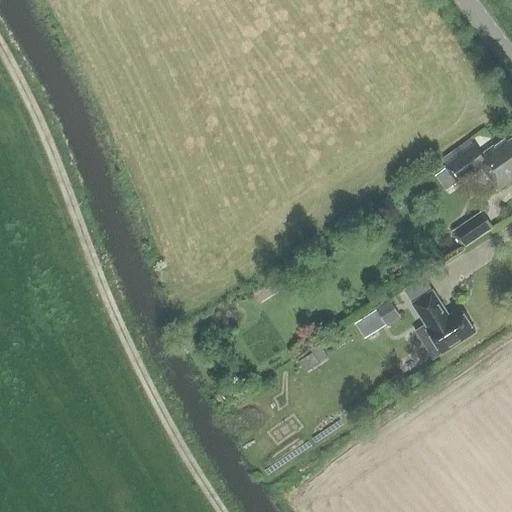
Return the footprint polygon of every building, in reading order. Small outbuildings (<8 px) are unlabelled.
[(445,166),(455,180),(458,184),(482,167),(498,189),(511,178),(511,139),(508,142),(506,138),(482,155),(475,145),(445,166)] [(452,231),(464,248),(493,228),(481,211),(452,231)] [(441,354),(441,353),(475,332),(460,308),(448,316),(432,291),(412,304),(425,324),(428,328),(425,330),(441,354)] [(401,317),(390,299),(375,309),(387,326),(401,317)] [(305,372),(327,358),(318,344),(310,349),(312,352),(298,362),(305,372)]
